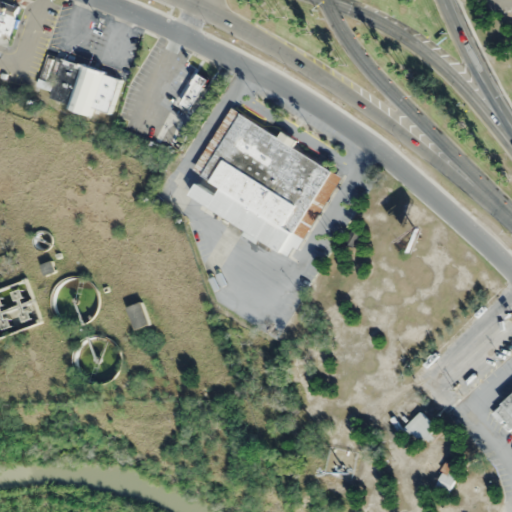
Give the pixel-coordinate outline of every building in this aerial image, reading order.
[(0,0),(8,0),(20,4),(15,17),(21,19),(18,27),(13,25),(9,34),(0,30),(0,0)] [(104,72),(62,59),(48,101),(91,114),(104,72)] [(183,103),(202,73),(211,79),(192,109),(183,103)] [(233,107),(282,138),(286,132),(301,141),(297,147),(345,176),(298,250),(295,248),(290,256),(192,195),(199,184),(221,198),(226,189),(194,169),(233,107)] [(127,306),(135,329),(149,324),(142,302),(127,306)] [(511,393),(493,411),(511,432),(511,393)] [(405,430),(426,444),(438,426),(417,412),(405,430)] [(433,487),(447,494),(462,466),(448,459),(433,487)]
